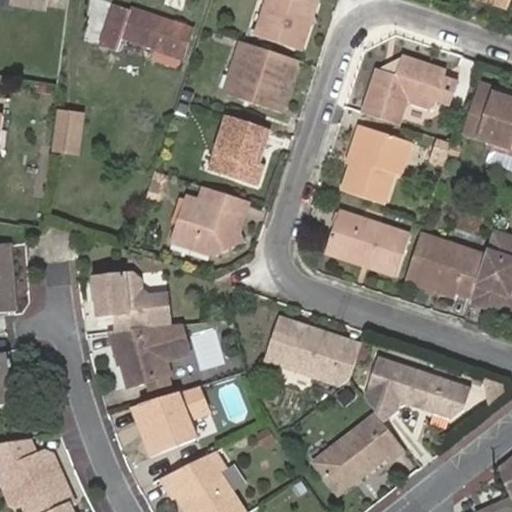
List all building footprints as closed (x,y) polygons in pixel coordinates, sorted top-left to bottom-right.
[(10,0),(10,6),(47,12),(48,0),(10,0)] [(147,45),(182,57),(193,27),(121,0),(110,0),(95,41),(123,51),(128,37),(147,45)] [(267,0),(256,33),(302,49),(310,26),(305,21),(307,14),(315,12),(319,0),(267,0)] [(511,0),(493,0),(493,2),(511,8),(511,3),(511,0)] [(305,21),(310,26),(315,12),(307,14),(305,21)] [(299,58),(247,40),(230,91),(282,109),(299,58)] [(177,69),(182,57),(147,45),(143,58),(177,69)] [(381,71),(367,113),(402,125),(411,96),(411,99),(413,106),(431,111),(438,107),(438,106),(447,81),(449,75),(405,60),(399,76),(381,71)] [(405,60),(381,71),(399,76),(405,60)] [(447,81),(438,106),(452,110),(460,86),(447,81)] [(509,102),(511,98),(485,89),(484,94),(509,102)] [(511,98),(509,102),(484,94),(471,132),(495,141),(492,146),(511,152),(511,98)] [(78,153),(82,116),(58,113),(53,152),(78,153)] [(270,128),(236,116),(224,150),(238,154),(232,171),(258,181),(264,164),(259,162),(261,156),(255,154),(258,145),(264,147),(270,128)] [(362,142),(345,190),(386,205),(397,171),(404,173),(413,141),(362,124),(357,140),(362,142)] [(437,153),(447,156),(450,145),(441,141),(437,153)] [(261,156),(264,147),(258,145),(255,154),(261,156)] [(511,168),(511,152),(492,146),(487,160),(511,168)] [(238,154),(224,150),(219,166),(232,171),(238,154)] [(445,163),(447,156),(437,153),(435,160),(445,163)] [(153,179),(148,194),(157,197),(162,182),(153,179)] [(226,191),(207,185),(202,199),(189,195),(175,237),(220,255),(234,249),(244,218),(220,211),(226,191)] [(244,218),(251,199),(226,191),(220,211),(244,218)] [(414,236),(343,214),(331,247),(373,261),(371,268),(400,277),(414,236)] [(423,234),(408,278),(459,295),(460,290),(476,295),(489,256),(423,234)] [(489,256),(476,295),(491,299),(488,306),(511,313),(511,241),(496,236),(489,256)] [(0,310),(11,309),(8,284),(17,283),(13,242),(0,244),(0,310)] [(116,316),(117,331),(171,325),(169,296),(150,298),(143,291),(141,274),(133,268),(94,272),(97,301),(102,301),(104,318),(116,316)] [(19,308),(17,283),(8,284),(11,309),(19,308)] [(476,295),(474,301),(488,306),(491,299),(476,295)] [(270,359),(346,383),(351,380),(359,355),(343,350),(346,341),(309,328),(304,331),(300,330),(298,324),(282,319),(270,359)] [(185,325),(114,333),(121,361),(125,361),(131,384),(145,380),(152,403),(178,395),(171,372),(169,357),(191,351),(185,325)] [(359,355),(362,346),(346,341),(343,350),(359,355)] [(0,406),(22,403),(13,352),(0,353),(0,406)] [(369,404),(379,417),(383,422),(406,406),(425,412),(427,406),(436,409),(434,415),(455,421),(470,410),(476,388),(383,361),(369,404)] [(152,403),(132,409),(139,426),(144,423),(148,434),(143,436),(149,452),(195,434),(188,416),(208,409),(200,388),(178,395),(152,403)] [(427,406),(425,412),(434,415),(436,409),(427,406)] [(393,463),(407,453),(383,422),(379,417),(316,462),(341,495),(390,459),(393,463)] [(144,423),(139,426),(143,436),(148,434),(144,423)] [(38,456),(31,441),(0,444),(0,468),(7,466),(17,489),(8,492),(14,508),(14,509),(15,509),(16,510),(16,511),(17,511),(18,511),(19,511),(20,511),(24,509),(24,511),(60,511),(69,508),(73,505),(61,475),(56,477),(54,473),(57,467),(52,455),(52,454),(51,454),(51,453),(50,453),(49,453),(49,452),(48,453),(48,452),(47,453),(46,453),(38,456)] [(250,511),(224,474),(230,469),(218,451),(164,478),(178,500),(181,498),(186,494),(198,511),(250,511)] [(511,461),(500,470),(511,497),(511,461)] [(7,466),(0,468),(0,496),(8,492),(17,489),(7,466)] [(181,498),(189,511),(198,511),(186,494),(181,498)]
